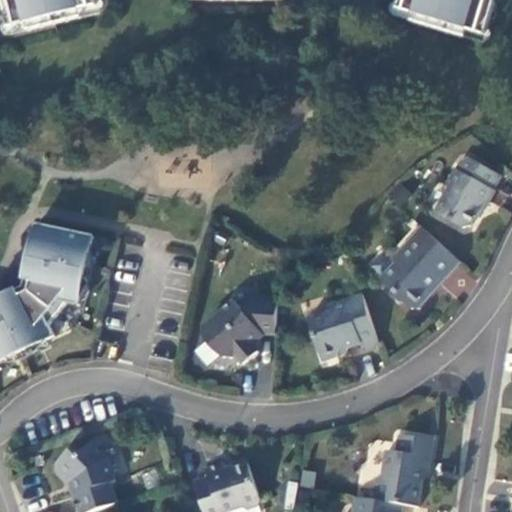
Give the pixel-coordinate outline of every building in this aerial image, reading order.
[(92,7),(90,0),(0,0),(0,7),(5,28),(21,24),(24,33),(77,19),(75,11),(92,7)] [(494,0),(398,0),(396,9),(413,14),(410,23),(464,39),(466,31),(484,36),(494,0)] [(491,192),(499,179),(466,160),(460,161),(454,171),(453,170),(445,185),(446,192),(433,214),(460,230),(468,228),(475,215),(483,213),(494,193),(491,192)] [(89,239),(32,227),(18,290),(0,298),(0,363),(71,328),(89,239)] [(438,287),(459,265),(419,228),(391,258),(392,266),(381,277),(381,285),(409,311),(417,311),(425,302),(425,294),(434,283),(438,287)] [(359,351),(376,345),(358,296),(325,308),(327,314),(305,322),(320,364),(335,358),(337,352),(357,345),(359,351)] [(247,345),(257,337),(272,338),(275,301),(254,300),(239,313),(231,303),(201,329),(201,337),(220,361),(230,361),(233,358),(241,368),(256,355),(247,345)] [(422,452),(387,447),(384,464),(374,462),(371,484),(366,488),(362,511),(364,511),(407,511),(412,479),(417,480),(422,452)] [(103,493),(96,470),(79,454),(69,464),(58,461),(45,475),(44,483),(54,493),(61,492),(65,505),(60,506),(62,511),(105,511),(99,494),(103,493)] [(196,488),(181,493),(187,511),(248,511),(249,511),(236,476),(214,483),(211,474),(193,481),(196,488)]
